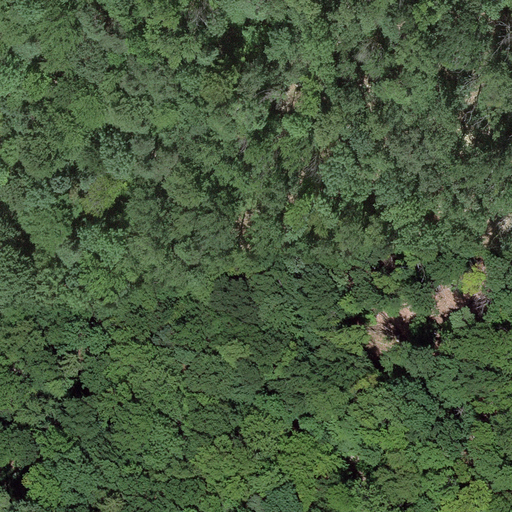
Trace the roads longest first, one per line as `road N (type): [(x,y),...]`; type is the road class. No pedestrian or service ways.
road 1 (track): [(0,265),(125,342),(320,435),(511,498)]
road 2 (track): [(269,0),(350,65),(462,114)]
road 3 (track): [(121,511),(0,334)]
